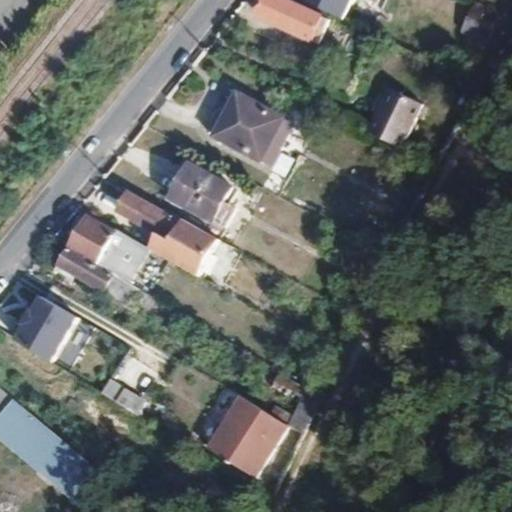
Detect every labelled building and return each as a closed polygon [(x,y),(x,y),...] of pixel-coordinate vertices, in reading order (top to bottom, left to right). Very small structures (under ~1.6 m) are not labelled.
[(284,0),(266,0),(258,18),(324,48),(336,23),(284,0)] [(304,0),(302,7),(347,21),(352,0),(304,0)] [(414,42),(429,9),(408,0),(392,0),(378,30),(393,36),(395,34),(414,42)] [(501,14),(474,2),(461,31),(488,42),(501,14)] [(387,88),(366,130),(399,146),(420,104),(387,88)] [(237,93),(214,137),(260,161),(283,118),(237,93)] [(189,163),(171,197),(212,219),(226,227),(236,208),(222,201),(231,185),(189,163)] [(116,212),(159,235),(151,250),(196,275),(214,236),(183,219),(181,222),(126,192),(116,212)] [(148,253),(147,252),(150,249),(115,229),(112,231),(87,216),(68,247),(130,284),(148,253)] [(71,278),(74,274),(132,308),(142,291),(130,284),(68,247),(58,264),(55,268),(71,278)] [(212,255),(202,273),(218,281),(227,263),(212,255)] [(51,363),(79,319),(43,298),(34,312),(32,311),(23,325),(25,327),(16,341),(51,363)] [(112,382),(104,393),(139,416),(146,404),(112,382)] [(0,392),(0,411),(9,400),(0,392)] [(263,437),(279,446),(289,427),(241,398),(209,451),(242,471),(248,474),(260,454),(255,450),(263,437)] [(12,404),(0,418),(0,438),(80,504),(103,477),(12,404)]
